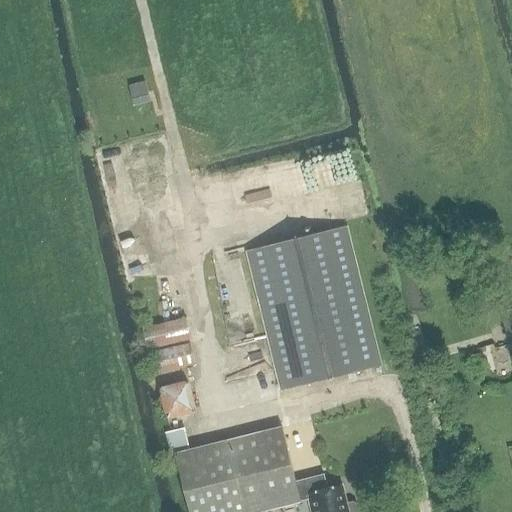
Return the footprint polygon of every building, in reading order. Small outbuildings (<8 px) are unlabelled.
[(130,83),(132,103),(149,101),(147,81),(130,83)] [(281,392),(381,367),(346,227),(246,252),(281,392)] [(511,309),(500,314),(511,354),(511,353),(511,309)] [(141,328),(147,350),(191,340),(185,318),(141,328)] [(190,344),(148,354),(153,375),(195,365),(190,344)] [(187,379),(158,383),(163,417),(192,413),(187,379)] [(165,433),(170,454),(190,449),(185,428),(165,433)] [(175,453),(189,511),(259,511),(301,502),(301,500),(308,499),(311,511),(359,511),(358,505),(353,503),(346,504),(342,487),(327,490),(323,475),(295,482),(282,428),(175,453)]
